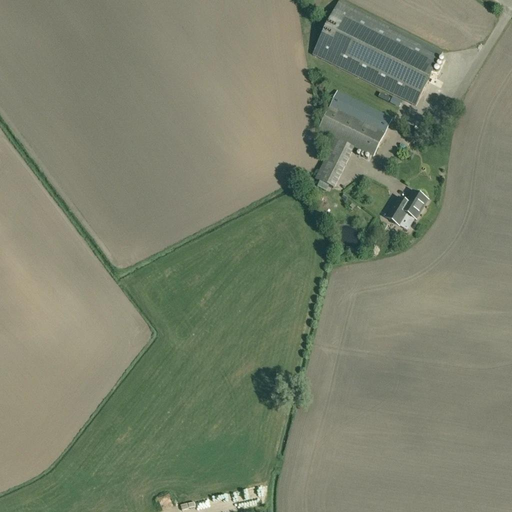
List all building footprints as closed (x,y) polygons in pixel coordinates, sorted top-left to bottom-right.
[(313,56),(415,107),(442,53),(340,3),(313,56)] [(391,120),(337,93),(330,106),(384,133),(391,120)] [(384,133),(330,106),(318,130),(373,158),(383,138),(382,137),(384,133)] [(413,144),(419,137),(409,129),(403,136),(413,144)] [(336,139),(316,180),(335,190),(355,149),(336,139)] [(399,199),(387,219),(399,227),(407,215),(416,220),(428,202),(413,193),(406,204),(399,199)]
